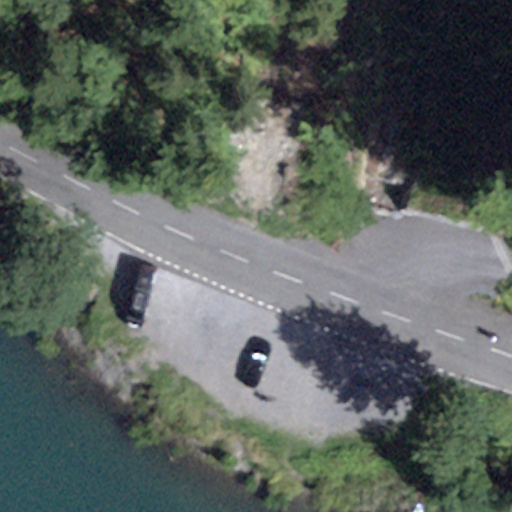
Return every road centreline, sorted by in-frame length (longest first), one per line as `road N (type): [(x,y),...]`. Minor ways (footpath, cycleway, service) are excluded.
road 1 (tertiary): [(0,145),(241,261),(511,359)]
road 2 (track): [(361,307),(411,263),(445,259),(511,271)]
